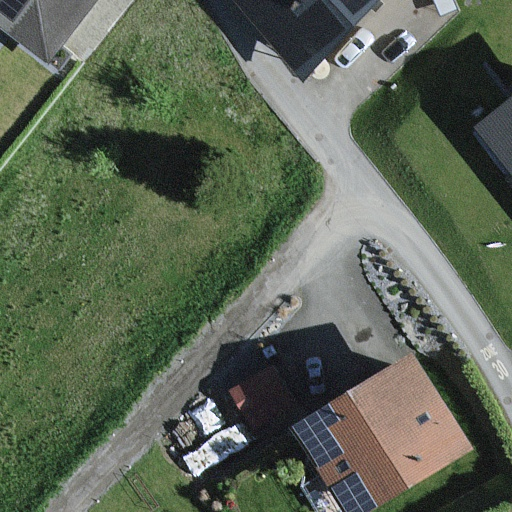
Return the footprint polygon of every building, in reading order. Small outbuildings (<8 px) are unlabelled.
[(0,0),(0,28),(38,59),(84,0),(0,0)] [(366,0),(234,0),(296,66),(366,0)] [(511,103),(487,123),(511,153),(511,103)] [(254,413),(290,390),(269,357),(233,380),(254,413)] [(360,511),(455,451),(399,366),(293,435),(343,511),(360,511)]
